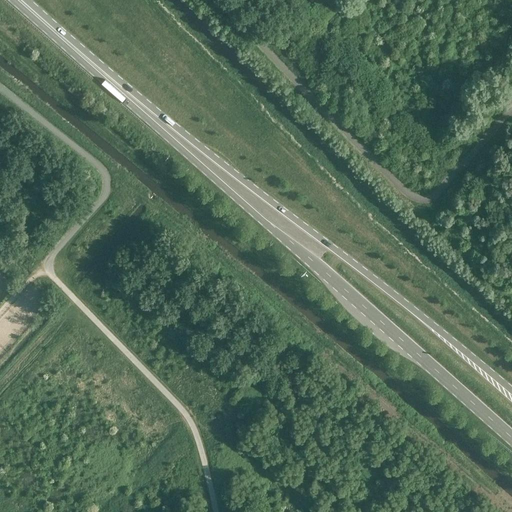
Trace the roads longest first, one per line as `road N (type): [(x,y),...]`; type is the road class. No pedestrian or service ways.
road 1 (primary): [(70,46),(511,437)]
road 2 (primary): [(511,391),(70,46)]
